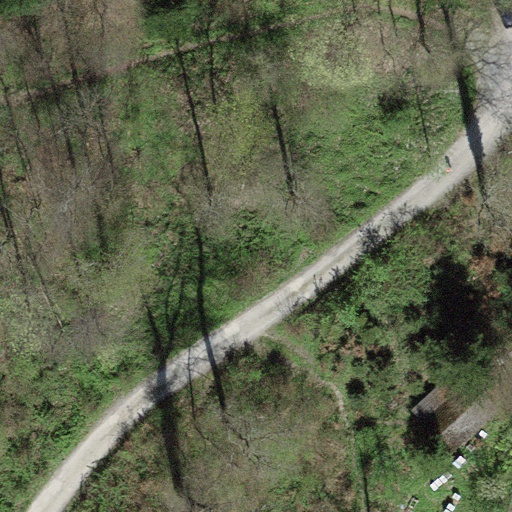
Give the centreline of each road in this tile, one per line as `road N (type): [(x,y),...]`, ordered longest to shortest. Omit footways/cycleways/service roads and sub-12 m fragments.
road 1 (track): [(44,511),(128,411),(448,174),(511,79)]
road 2 (track): [(0,95),(351,0)]
